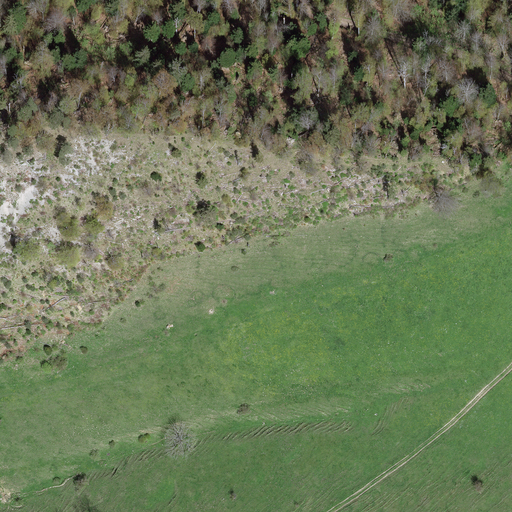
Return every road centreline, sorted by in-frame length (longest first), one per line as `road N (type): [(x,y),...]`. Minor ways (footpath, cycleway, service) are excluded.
road 1 (track): [(511,80),(464,57),(278,0)]
road 2 (track): [(511,365),(330,511)]
